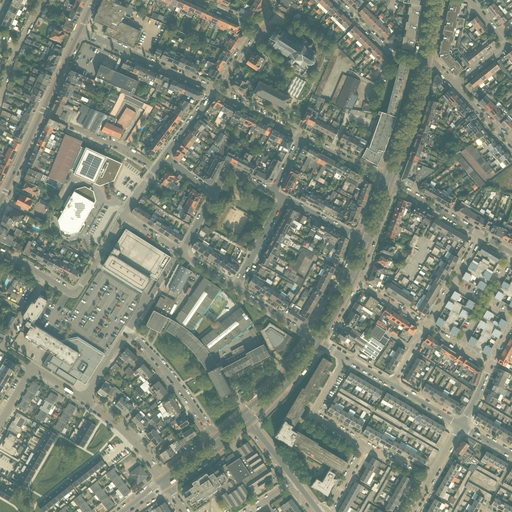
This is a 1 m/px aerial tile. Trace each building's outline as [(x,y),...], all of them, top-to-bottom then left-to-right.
[(71,12),(80,16),(83,8),(70,2),(69,2),(66,0),(64,6),(67,7),(72,9),(71,12)] [(69,0),(69,2),(70,2),(83,8),(86,4),(77,0),(69,0)] [(95,20),(104,24),(109,26),(106,33),(133,46),(139,33),(141,34),(143,30),(123,20),(120,19),(124,10),(125,11),(126,8),(107,0),(103,0),(98,13),(95,20)] [(107,0),(126,8),(127,9),(128,8),(129,5),(117,0),(107,0)] [(179,0),(171,0),(168,8),(173,11),(175,7),(176,7),(179,0)] [(179,8),(178,13),(177,12),(176,16),(179,17),(180,14),(185,2),(181,0),(179,0),(176,7),(177,7),(179,8)] [(254,4),(252,7),(260,12),(264,6),(255,0),(253,3),(254,4)] [(280,3),(289,9),(291,7),(296,10),(298,6),(296,5),(287,0),(281,0),(280,2),(280,3)] [(327,0),(328,0),(327,0),(322,0),(319,3),(317,6),(320,9),(320,8),(321,10),(329,2),(329,1),(329,2),(327,0)] [(353,7),(356,11),(361,5),(357,0),(352,6),(353,7)] [(460,3),(452,1),(450,0),(447,15),(456,17),(457,14),(460,14),(461,7),(459,7),(460,3)] [(19,10),(22,11),(24,6),(13,1),(10,6),(19,10)] [(183,15),(183,14),(186,15),(191,4),(185,2),(180,14),(183,15)] [(334,6),(331,3),(330,3),(329,2),(321,10),(320,8),(320,9),(318,10),(321,13),(325,9),(328,12),(334,6)] [(290,15),(292,13),(289,12),(288,11),(289,9),(280,3),(279,3),(279,4),(278,5),(278,6),(279,6),(278,8),(290,15)] [(498,7),(494,3),(486,9),(490,13),(498,7)] [(186,15),(189,17),(192,18),(193,15),(193,14),(196,7),(191,4),(186,15)] [(372,8),(368,4),(358,13),(362,16),(363,17),(369,12),(371,9),(372,8)] [(408,19),(418,21),(421,6),(419,5),(411,4),(410,8),(408,7),(406,15),(409,15),(408,19)] [(8,11),(17,15),(19,10),(10,6),(8,11)] [(336,9),(337,9),(334,6),(328,12),(332,16),(338,10),(336,9)] [(500,6),(498,7),(490,13),(494,17),(495,16),(501,11),(503,9),(500,6)] [(67,7),(65,12),(63,11),(61,14),(66,17),(77,22),(80,16),(71,12),(72,9),(67,7)] [(194,23),(195,20),(196,20),(197,16),(200,18),(203,10),(196,7),(193,14),(193,15),(195,15),(193,19),(192,22),(194,23)] [(249,13),(256,17),(257,16),(260,12),(252,7),(250,10),(249,9),(248,11),(249,12),(249,13)] [(204,24),(209,12),(203,10),(200,18),(203,19),(201,23),(204,24)] [(332,16),(337,21),(343,15),(340,12),(339,12),(338,11),(338,10),(332,16)] [(8,11),(6,14),(6,16),(14,20),(17,15),(8,11)] [(505,15),(501,11),(495,16),(498,21),(505,15)] [(204,24),(203,26),(205,27),(206,27),(206,26),(207,26),(209,27),(214,15),(209,12),(204,24)] [(365,19),(364,19),(367,22),(373,16),(369,12),(363,17),(363,18),(363,17),(365,19)] [(40,18),(47,21),(50,16),(43,13),(40,18)] [(225,20),(220,17),(214,15),(209,27),(211,28),(214,24),(219,27),(218,28),(221,29),(225,20)] [(337,21),(341,25),(347,19),(345,18),(346,18),(343,15),(337,21)] [(463,27),(465,19),(456,17),(447,15),(443,30),(453,32),(454,29),(456,29),(457,26),(463,27)] [(498,21),(502,25),(508,19),(505,15),(498,21)] [(14,20),(6,16),(3,21),(12,25),(14,20)] [(367,22),(370,25),(371,25),(372,26),(377,21),(373,16),(367,22)] [(75,27),(77,22),(66,17),(64,22),(75,27)] [(480,21),(476,17),(470,22),(473,27),(480,21)] [(341,25),(346,30),(352,23),(349,20),(348,21),(347,19),(341,25)] [(416,35),(418,21),(408,19),(407,23),(405,22),(404,29),(406,30),(405,34),(416,35)] [(221,29),(224,31),(224,29),(227,31),(231,22),(225,20),(221,29)] [(1,26),(12,31),(14,26),(12,25),(3,21),(1,26)] [(72,29),(73,30),(75,27),(64,22),(63,21),(63,22),(61,27),(71,31),(72,29)] [(377,21),(372,26),(374,27),(373,28),(376,31),(382,25),(377,21)] [(473,27),(477,31),(483,25),(480,21),(473,27)] [(227,32),(231,35),(235,24),(231,22),(227,31),(227,32)] [(238,29),(240,26),(235,24),(231,35),(232,36),(234,33),(235,34),(237,31),(239,32),(240,30),(238,29)] [(376,31),(379,34),(380,33),(381,35),(386,29),(382,25),(376,31)] [(480,35),(487,30),(483,25),(477,31),(480,35)] [(314,62),(315,60),(315,59),(314,59),(314,58),(315,57),(315,58),(316,58),(316,57),(316,56),(317,56),(317,55),(316,53),(317,53),(316,53),(315,52),(314,51),(314,52),(311,49),(312,44),(313,44),(313,43),(312,44),(307,42),(307,41),(306,42),(302,38),(303,36),(302,36),(302,38),(298,40),(294,37),(294,38),(294,37),(293,37),(293,38),(288,35),(289,34),(288,33),(288,34),(288,33),(284,31),(284,30),(283,30),(283,31),(280,30),(280,27),(278,26),(276,27),(275,29),(275,31),(274,32),(273,31),(272,33),(272,34),(271,36),(270,36),(268,38),(270,39),(269,41),(267,41),(265,43),(266,45),(268,46),(270,46),(272,47),(271,48),(272,49),(272,48),(272,49),(276,51),(277,52),(279,53),(279,52),(282,54),(281,55),(282,55),(283,55),(282,55),(286,58),(286,57),(287,58),(285,62),(284,63),(285,63),(286,63),(291,65),(291,66),(292,65),(295,69),(295,70),(296,70),(296,69),(301,72),(300,74),(305,77),(311,68),(309,67),(310,67),(310,66),(309,66),(309,65),(310,65),(311,66),(311,65),(313,64),(313,65),(314,64),(313,64),(314,62),(315,63),(315,62),(314,62)] [(357,29),(354,26),(348,32),(353,37),(359,31),(359,30),(358,31),(357,29)] [(63,40),(62,39),(64,35),(61,33),(61,31),(55,28),(52,34),(50,33),(49,34),(48,37),(50,38),(61,43),(61,42),(62,42),(63,40)] [(397,32),(388,41),(395,47),(397,45),(393,41),(399,34),(399,33),(402,30),(399,28),(396,31),(397,32)] [(382,36),(385,39),(391,34),(386,29),(381,35),(383,36),(382,36)] [(452,36),(453,32),(443,30),(440,45),(450,47),(451,43),(453,44),(455,37),(452,36)] [(238,44),(243,37),(240,35),(241,34),(239,32),(237,31),(235,34),(234,33),(232,36),(230,39),(231,39),(238,44)] [(363,35),(360,32),(359,31),(353,37),(357,41),(363,35)] [(461,41),(463,43),(465,41),(468,39),(469,38),(465,32),(463,34),(466,37),(461,41)] [(403,49),(413,50),(416,35),(405,34),(405,37),(402,37),(401,44),(403,45),(403,49)] [(366,38),(363,35),(357,41),(362,45),(368,39),(367,39),(366,38)] [(496,44),(490,37),(486,41),(491,47),(496,44)] [(160,49),(162,45),(164,41),(161,39),(158,47),(154,56),(160,59),(164,51),(162,50),(160,49)] [(235,49),(238,44),(231,39),(229,42),(227,41),(226,43),(235,49)] [(372,44),(369,41),(368,40),(368,39),(362,45),(366,50),(372,44)] [(62,54),(64,50),(63,49),(63,47),(49,41),(48,44),(50,45),(48,48),(62,54)] [(221,43),(224,45),(226,46),(224,49),(222,48),(221,49),(224,50),(223,50),(232,54),(235,49),(226,43),(225,42),(222,41),(221,43)] [(486,41),(482,44),(487,51),(491,47),(486,41)] [(24,44),(21,49),(31,54),(32,51),(31,50),(32,48),(24,44)] [(369,56),(371,54),(377,48),(376,48),(375,47),(372,44),(366,50),(364,52),(367,55),(367,54),(369,56)] [(482,44),(477,47),(483,54),(487,51),(482,44)] [(449,51),(450,47),(440,45),(438,54),(439,58),(447,68),(455,62),(450,56),(452,54),(451,53),(451,51),(449,51)] [(337,57),(340,57),(344,53),(336,46),(332,54),(337,57)] [(59,60),(62,54),(48,48),(46,47),(43,52),(47,54),(59,60)] [(477,47),(473,51),(479,58),(483,54),(477,47)] [(221,54),(229,58),(232,54),(223,50),(224,50),(221,49),(219,49),(217,48),(215,52),(221,54)] [(381,52),(378,49),(378,50),(376,48),(377,48),(371,54),(375,58),(381,52)] [(167,52),(164,51),(160,59),(166,61),(170,53),(167,52)] [(170,53),(166,61),(172,64),(177,53),(171,51),(170,53)] [(226,62),(229,58),(221,54),(215,52),(214,51),(212,56),(215,58),(215,57),(226,62)] [(250,59),(247,64),(260,73),(263,68),(262,67),(263,65),(265,67),(270,60),(268,58),(260,51),(257,56),(256,58),(253,55),(250,59)] [(473,51),(469,54),(474,61),(479,58),(473,51)] [(384,55),(381,52),(375,58),(380,63),(386,57),(385,57),(384,55)] [(177,66),(183,55),(181,54),(180,54),(177,53),(172,64),(177,66)] [(47,54),(45,60),(57,65),(59,60),(47,54)] [(465,58),(470,65),(474,61),(469,54),(465,58)] [(189,57),(186,56),(183,55),(177,66),(183,69),(189,57)] [(189,57),(183,69),(188,71),(194,59),(189,57)] [(215,58),(213,61),(211,63),(223,68),(226,62),(215,57),(215,58)] [(390,61),(387,58),(385,57),(386,57),(380,63),(378,65),(379,66),(382,69),(390,61)] [(125,59),(125,60),(120,71),(125,74),(130,62),(125,59)] [(188,71),(194,73),(199,61),(194,59),(188,71)] [(42,67),(53,72),(57,65),(45,60),(42,67)] [(454,77),(463,70),(461,67),(462,66),(457,60),(455,62),(447,68),(454,77)] [(125,74),(127,75),(130,76),(131,76),(132,73),(136,64),(130,62),(125,74)] [(403,63),(400,62),(395,79),(406,82),(410,65),(405,64),(406,64),(403,63)] [(500,69),(495,63),(495,62),(490,66),(496,72),(500,69)] [(219,73),(223,68),(211,63),(210,64),(208,68),(212,69),(219,73)] [(136,77),(141,66),(136,64),(132,73),(135,74),(134,76),(136,77)] [(116,72),(101,65),(96,76),(131,91),(130,92),(126,90),(124,94),(132,97),(138,82),(116,72)] [(141,81),(146,69),(141,66),(136,77),(136,78),(141,81)] [(491,76),(496,72),(490,66),(486,69),(491,76)] [(201,71),(216,78),(219,73),(212,69),(208,68),(208,67),(206,70),(203,69),(202,68),(201,71)] [(39,77),(49,82),(52,76),(43,72),(41,71),(38,70),(34,68),(33,72),(40,75),(39,77)] [(152,71),(146,69),(141,81),(147,83),(152,71)] [(487,79),(491,76),(486,69),(482,72),(487,79)] [(88,78),(70,70),(68,76),(82,83),(83,80),(86,81),(88,78)] [(152,86),(157,73),(152,71),(147,83),(149,84),(152,86)] [(487,79),(482,72),(478,76),(485,85),(489,82),(487,79)] [(155,87),(157,88),(158,89),(164,76),(157,73),(152,86),(152,85),(155,87)] [(29,79),(47,87),(49,82),(39,77),(35,75),(34,78),(30,76),(29,79)] [(240,77),(237,75),(231,86),(238,89),(242,81),(239,79),(240,77)] [(295,75),(287,92),(298,98),(307,81),(295,75)] [(446,85),(443,88),(440,84),(443,82),(437,75),(434,75),(434,78),(433,79),(432,84),(436,88),(437,87),(440,90),(442,89),(445,93),(450,89),(446,85)] [(82,83),(68,76),(65,82),(79,89),(81,86),(82,83)] [(166,93),(167,92),(172,80),(164,76),(158,89),(163,91),(165,92),(166,93)] [(361,82),(360,81),(348,76),(348,77),(346,80),(345,83),(344,86),(342,89),(355,95),(355,94),(361,82)] [(479,86),(481,88),(485,85),(478,76),(473,79),(479,86)] [(44,93),(47,87),(29,79),(27,85),(44,93)] [(110,84),(104,81),(103,82),(95,79),(94,81),(109,87),(110,84)] [(406,82),(395,79),(391,96),(401,99),(406,82)] [(469,83),(475,89),(479,86),(473,79),(469,83)] [(178,83),(172,80),(167,92),(171,94),(173,91),(178,83)] [(238,89),(244,93),(250,82),(247,80),(246,83),(242,81),(238,89)] [(78,92),(79,89),(65,82),(62,88),(76,94),(77,91),(78,92)] [(259,82),(254,93),(258,95),(259,95),(258,97),(262,99),(263,97),(268,100),(273,89),(271,88),(272,86),(269,85),(268,87),(259,82)] [(176,96),(183,85),(178,83),(173,91),(175,93),(174,96),(176,96)] [(465,86),(470,93),(475,89),(469,83),(465,86)] [(32,94),(42,98),(44,93),(27,85),(26,84),(25,87),(28,89),(27,92),(32,94)] [(184,94),(188,87),(183,85),(176,96),(176,97),(178,98),(178,97),(178,98),(181,93),(184,94)] [(196,91),(188,87),(184,94),(188,96),(185,100),(185,101),(188,102),(191,97),(192,98),(196,91)] [(88,100),(82,97),(76,94),(62,88),(59,94),(73,101),(74,97),(81,100),(87,103),(88,100)] [(285,109),(290,98),(278,92),(279,90),(276,88),(275,90),(273,89),(268,100),(285,109)] [(338,98),(337,101),(336,104),(344,108),(345,108),(346,109),(352,109),(358,95),(355,94),(355,95),(342,89),(341,92),(340,95),(338,98)] [(454,94),(450,89),(445,93),(446,93),(442,96),(443,97),(441,99),(444,102),(445,102),(447,100),(454,94)] [(188,102),(192,104),(196,106),(204,95),(203,94),(196,91),(192,98),(191,97),(188,102)] [(482,95),(476,100),(483,107),(493,98),(493,97),(492,95),(490,95),(490,96),(487,94),(485,92),(485,91),(484,92),(482,95)] [(13,98),(14,95),(7,92),(2,106),(8,109),(9,104),(6,103),(9,97),(13,98)] [(24,97),(39,103),(42,98),(32,94),(31,96),(25,93),(23,96),(24,97)] [(57,99),(66,103),(67,100),(68,100),(69,102),(75,105),(76,102),(73,101),(59,94),(57,99)] [(449,106),(458,98),(454,94),(447,100),(445,102),(449,106)] [(117,98),(111,96),(109,102),(114,104),(117,98)] [(390,114),(397,116),(401,99),(391,96),(386,113),(390,114)] [(36,109),(39,103),(24,97),(23,100),(28,102),(27,105),(36,109)] [(192,104),(188,102),(185,101),(185,100),(178,98),(178,97),(178,98),(177,100),(181,103),(180,103),(188,109),(192,104)] [(453,106),(454,106),(455,108),(462,102),(459,100),(458,98),(449,106),(451,108),(453,106)] [(488,112),(494,106),(492,103),(495,100),(493,98),(483,107),(488,112)] [(65,105),(66,103),(57,99),(55,103),(68,109),(72,111),(72,110),(74,108),(68,105),(66,106),(65,105)] [(207,111),(211,114),(212,114),(213,112),(215,114),(216,112),(219,113),(220,111),(224,104),(217,100),(216,100),(215,100),(207,111)] [(439,103),(428,100),(426,107),(435,109),(436,105),(438,106),(439,103)] [(106,107),(111,110),(114,104),(108,101),(106,107)] [(175,102),(173,105),(177,108),(185,113),(188,109),(180,103),(179,105),(175,102)] [(455,108),(458,110),(455,113),(457,115),(466,106),(462,102),(455,108)] [(498,102),(495,106),(494,106),(488,112),(493,117),(503,107),(498,102)] [(55,103),(53,107),(62,111),(63,109),(67,111),(68,109),(55,103)] [(506,103),(503,107),(493,117),(500,124),(506,118),(508,115),(509,114),(508,113),(508,112),(504,108),(508,105),(506,103)] [(36,109),(27,105),(26,104),(23,111),(33,116),(36,109)] [(91,108),(82,104),(80,107),(79,109),(78,111),(82,113),(77,122),(82,125),(91,108)] [(175,111),(173,113),(181,119),(182,118),(183,118),(184,117),(183,116),(185,113),(177,108),(173,105),(172,104),(170,107),(175,111)] [(223,119),(230,107),(224,104),(220,111),(223,113),(221,118),(223,119)] [(458,116),(459,115),(460,116),(462,114),(464,117),(470,111),(466,106),(457,115),(458,116)] [(16,115),(14,114),(15,112),(3,107),(2,110),(16,116),(16,115)] [(51,112),(52,112),(60,116),(62,111),(53,107),(51,112)] [(126,107),(117,125),(125,129),(126,127),(128,128),(136,112),(126,107)] [(223,126),(226,121),(229,116),(231,118),(235,110),(230,107),(223,119),(224,119),(223,121),(221,125),(223,126)] [(308,107),(302,121),(307,124),(313,111),(314,110),(308,107)] [(435,109),(426,107),(424,113),(434,116),(437,117),(438,114),(440,114),(441,111),(435,109)] [(91,108),(82,125),(84,128),(90,131),(100,112),(91,108)] [(26,121),(30,123),(33,116),(23,111),(19,109),(17,113),(18,114),(23,117),(27,118),(26,121)] [(60,118),(70,122),(75,112),(72,110),(72,111),(68,109),(67,111),(66,114),(63,112),(60,118)] [(14,115),(7,112),(3,110),(1,114),(7,117),(11,118),(13,119),(14,116),(14,115)] [(242,113),(235,110),(231,118),(232,118),(230,121),(236,125),(238,121),(237,121),(242,113)] [(312,126),(313,127),(316,118),(313,116),(316,112),(313,111),(307,124),(309,125),(310,126),(311,127),(312,127),(312,126)] [(109,116),(100,112),(90,131),(99,135),(109,116)] [(213,126),(214,125),(210,121),(211,120),(209,118),(210,117),(207,115),(208,113),(206,112),(202,118),(213,126)] [(177,123),(181,119),(173,113),(170,117),(177,123)] [(241,127),(247,116),(242,113),(237,121),(238,121),(240,122),(238,125),(241,127)] [(318,116),(317,119),(316,118),(313,127),(314,127),(314,128),(316,129),(316,128),(319,130),(325,116),(327,113),(325,113),(322,118),(318,116)] [(368,149),(367,148),(362,157),(366,159),(365,161),(372,165),(373,163),(377,165),(382,156),(396,117),(383,113),(371,147),(369,147),(368,149)] [(422,119),(435,123),(436,120),(433,119),(434,116),(424,113),(422,119)] [(475,115),(472,113),(465,119),(467,122),(464,124),(465,126),(474,119),(476,118),(474,116),(475,115)] [(163,119),(165,121),(168,124),(174,128),(177,123),(170,117),(166,115),(163,119)] [(506,118),(500,124),(504,128),(510,122),(511,119),(508,115),(506,118)] [(17,117),(14,116),(13,119),(28,126),(30,123),(26,121),(27,118),(23,117),(22,119),(17,117)] [(99,135),(106,138),(109,134),(120,139),(123,130),(113,125),(116,119),(109,116),(99,135)] [(241,127),(242,127),(248,130),(249,127),(250,128),(254,120),(247,116),(241,127)] [(328,124),(325,123),(326,120),(327,117),(325,116),(319,130),(321,131),(321,132),(323,133),(323,132),(324,133),(328,124)] [(18,127),(26,131),(28,126),(13,119),(11,118),(9,121),(19,125),(18,127)] [(53,129),(57,130),(59,126),(65,128),(66,125),(49,118),(45,126),(53,129)] [(211,129),(213,126),(202,118),(198,123),(204,127),(206,125),(211,129)] [(434,126),(435,123),(422,119),(421,125),(430,128),(431,125),(434,126)] [(476,120),(475,121),(474,119),(465,126),(462,128),(464,131),(465,129),(467,132),(471,129),(478,124),(476,120)] [(250,128),(251,128),(247,134),(251,136),(258,122),(254,120),(250,128)] [(168,124),(165,121),(162,126),(161,126),(170,133),(174,128),(168,124)] [(251,136),(249,140),(253,142),(256,135),(255,135),(257,132),(263,135),(267,126),(258,122),(251,136)] [(334,138),(335,138),(339,130),(336,129),(337,126),(338,123),(336,122),(335,125),(329,135),(331,136),(331,137),(333,138),(334,138)] [(209,135),(207,133),(205,132),(202,130),(204,127),(198,123),(194,128),(208,137),(209,135)] [(335,125),(332,124),(331,126),(328,124),(324,133),(325,133),(325,134),(326,135),(327,134),(329,135),(335,125)] [(482,129),(478,124),(471,129),(472,132),(469,135),(470,137),(482,129)] [(18,129),(12,126),(10,125),(9,128),(11,129),(24,135),(26,131),(18,127),(18,129)] [(161,126),(162,126),(161,125),(158,130),(161,133),(161,134),(163,135),(163,136),(166,139),(170,133),(161,126)] [(430,128),(421,125),(418,131),(429,134),(431,135),(432,132),(429,131),(430,128)] [(59,138),(60,134),(55,131),(55,132),(52,131),(53,129),(45,126),(43,130),(59,138)] [(273,129),(267,126),(263,135),(261,139),(263,140),(264,141),(266,136),(269,137),(273,129)] [(236,127),(231,136),(236,138),(241,129),(236,127)] [(197,138),(200,140),(203,137),(206,139),(208,137),(194,128),(190,133),(197,138)] [(12,133),(12,135),(22,140),(24,135),(11,129),(10,132),(12,133)] [(264,147),(265,148),(267,149),(271,140),(274,142),(279,133),(273,129),(269,137),(264,147)] [(352,130),(350,129),(348,132),(345,130),(344,133),(340,141),(340,142),(342,143),(343,143),(345,144),(352,130)] [(476,137),(478,140),(478,139),(486,134),(486,133),(486,134),(482,129),(470,137),(472,140),(476,137)] [(43,130),(41,135),(61,144),(63,139),(59,138),(43,130)] [(352,134),(354,131),(352,130),(345,144),(347,145),(350,147),(355,138),(351,136),(352,134)] [(431,142),(433,143),(434,141),(432,140),(432,139),(428,137),(429,134),(418,131),(416,137),(431,142)] [(7,133),(6,136),(7,137),(7,138),(10,140),(12,141),(20,144),(22,140),(12,135),(10,134),(7,133)] [(201,147),(199,145),(194,141),(197,138),(190,133),(186,139),(200,149),(201,147)] [(227,137),(222,133),(215,142),(214,143),(213,145),(209,149),(208,151),(210,153),(213,154),(216,156),(222,159),(224,155),(223,154),(225,151),(230,143),(226,142),(224,141),(227,137)] [(272,146),(275,147),(278,143),(281,144),(285,136),(279,133),(274,142),(272,146)] [(486,134),(486,133),(486,134),(478,139),(482,144),(483,143),(483,142),(490,138),(490,137),(488,135),(487,135),(486,134)] [(83,142),(77,139),(65,134),(63,139),(61,144),(60,147),(59,149),(57,153),(55,160),(54,162),(51,169),(50,172),(48,177),(63,184),(70,170),(80,147),(83,142)] [(161,134),(160,134),(157,139),(162,143),(166,139),(163,136),(163,135),(161,134)] [(53,144),(60,147),(61,144),(41,135),(39,140),(47,144),(48,142),(53,144)] [(281,152),(286,154),(293,141),(292,140),(285,136),(281,144),(281,145),(280,146),(283,148),(281,152)] [(430,145),(431,144),(433,144),(433,143),(431,142),(416,137),(414,143),(425,146),(426,144),(430,145)] [(483,142),(483,143),(482,144),(481,145),(484,149),(486,147),(494,141),(493,141),(492,140),(493,139),(491,137),(490,137),(490,138),(483,142)] [(360,141),(355,138),(350,147),(351,147),(353,148),(356,149),(360,141)] [(157,139),(156,141),(154,139),(152,142),(151,142),(151,143),(159,148),(162,143),(157,139)] [(192,150),(194,148),(198,151),(200,149),(186,139),(183,143),(192,150)] [(10,140),(8,144),(7,147),(17,151),(20,144),(12,141),(10,140)] [(47,145),(47,144),(39,140),(37,144),(50,150),(52,147),(47,145)] [(360,152),(361,152),(365,144),(360,141),(356,149),(358,150),(358,151),(359,152),(360,152)] [(486,147),(490,151),(498,145),(496,143),(495,143),(494,141),(486,147)] [(148,147),(155,153),(159,148),(151,143),(148,147)] [(190,155),(193,158),(195,155),(191,153),(192,150),(183,143),(179,148),(190,155)] [(430,153),(428,152),(428,151),(424,149),(425,146),(414,143),(412,148),(429,154),(430,153)] [(35,149),(43,153),(44,151),(49,153),(53,155),(54,152),(50,150),(37,144),(35,149)] [(490,151),(493,155),(502,149),(501,149),(500,147),(501,146),(499,144),(498,145),(490,151)] [(302,159),(304,159),(306,156),(305,156),(309,149),(305,146),(303,147),(300,153),(304,155),(302,159)] [(6,149),(8,150),(5,157),(13,161),(17,151),(7,147),(6,149)] [(74,174),(100,186),(110,182),(114,172),(117,174),(122,164),(86,147),(85,149),(80,147),(70,170),(75,172),(74,174)] [(148,147),(144,153),(151,158),(155,153),(148,147)] [(176,152),(182,157),(184,155),(188,158),(190,155),(179,148),(176,152)] [(428,156),(429,154),(412,148),(410,155),(419,158),(420,158),(421,156),(426,157),(426,155),(428,156)] [(43,154),(43,153),(35,149),(33,154),(46,160),(46,159),(47,156),(43,154)] [(303,174),(307,167),(309,163),(315,151),(309,149),(305,156),(306,156),(307,157),(301,170),(300,170),(299,171),(303,174)] [(496,160),(497,159),(506,153),(505,153),(504,150),(503,150),(502,149),(493,155),(496,160)] [(242,159),(239,157),(235,166),(238,167),(239,167),(241,168),(250,151),(247,150),(246,153),(242,159)] [(479,154),(475,150),(470,154),(474,159),(479,154)] [(249,163),(252,156),(254,153),(250,151),(241,168),(244,170),(245,171),(247,172),(251,164),(249,163)] [(186,160),(182,157),(176,152),(173,156),(173,158),(187,168),(188,166),(184,162),(186,160)] [(500,164),(502,162),(509,157),(510,156),(509,156),(508,155),(509,154),(507,152),(506,152),(505,153),(506,153),(497,159),(500,164)] [(226,156),(224,160),(225,160),(230,163),(234,156),(228,153),(226,156)] [(235,166),(239,157),(237,156),(238,154),(235,153),(234,156),(230,163),(235,166)] [(33,154),(31,158),(39,162),(40,160),(44,163),(45,162),(46,163),(47,160),(46,159),(46,160),(33,154)] [(222,166),(225,160),(224,160),(222,159),(216,156),(213,154),(212,156),(211,159),(211,160),(222,166)] [(321,168),(319,171),(315,180),(317,181),(319,177),(323,170),(329,159),(320,154),(316,163),(313,169),(310,175),(313,177),(319,167),(321,168)] [(419,158),(410,155),(408,160),(419,165),(422,166),(423,164),(428,166),(428,165),(423,163),(418,161),(419,158)] [(272,161),(268,159),(262,156),(261,159),(262,159),(263,160),(267,162),(279,168),(281,163),(276,160),(274,159),(272,161)] [(9,168),(13,161),(5,157),(5,158),(3,161),(0,159),(0,164),(1,165),(9,168)] [(485,161),(481,157),(476,161),(479,166),(485,161)] [(502,162),(505,166),(511,161),(511,158),(510,158),(509,157),(502,162)] [(45,166),(43,165),(38,163),(39,162),(31,158),(29,163),(42,169),(42,168),(44,169),(45,166)] [(261,159),(258,158),(257,160),(256,160),(254,165),(251,164),(247,172),(250,174),(251,174),(252,174),(255,170),(257,165),(257,166),(261,159)] [(325,172),(326,171),(329,173),(330,170),(334,162),(329,159),(323,170),(325,172)] [(220,171),(222,166),(211,160),(209,163),(212,164),(211,166),(220,171)] [(401,180),(411,186),(414,180),(418,183),(435,170),(427,168),(428,166),(423,164),(422,166),(421,169),(418,167),(419,165),(408,160),(401,180)] [(267,162),(266,164),(270,166),(269,167),(268,170),(276,174),(279,168),(267,162)] [(333,171),(330,177),(333,179),(340,165),(334,162),(330,170),(333,171)] [(26,167),(29,168),(35,171),(36,169),(40,172),(42,169),(29,163),(26,167)] [(491,168),(487,163),(481,168),(485,173),(491,168)] [(1,165),(0,164),(0,167),(0,172),(6,175),(9,168),(1,165)] [(267,172),(260,169),(261,168),(257,166),(257,165),(255,170),(260,173),(266,176),(273,179),(276,174),(268,170),(267,172)] [(345,167),(340,165),(333,179),(335,180),(336,178),(339,180),(341,175),(345,167)] [(217,176),(220,171),(211,166),(210,168),(207,167),(206,169),(217,176)] [(344,177),(340,185),(342,186),(343,186),(351,170),(345,167),(341,175),(344,177)] [(214,181),(217,176),(206,169),(204,173),(207,174),(206,176),(214,181)] [(300,180),(301,176),(303,174),(300,172),(300,173),(292,169),(289,174),(300,180)] [(266,176),(260,173),(255,170),(252,174),(252,175),(258,178),(263,181),(269,184),(271,183),(273,179),(266,176)] [(360,181),(362,176),(351,170),(343,186),(342,186),(339,193),(351,199),(360,181)] [(44,176),(35,171),(34,174),(28,171),(27,174),(38,180),(45,183),(48,177),(44,176)] [(164,174),(163,175),(163,176),(162,177),(170,182),(174,185),(174,184),(176,182),(177,183),(180,180),(168,171),(167,171),(165,174),(164,174)] [(38,180),(27,174),(25,179),(25,180),(27,181),(36,185),(38,180)] [(286,180),(295,184),(296,181),(298,182),(300,180),(289,174),(286,180)] [(204,177),(201,175),(200,178),(210,185),(212,185),(214,181),(206,176),(204,175),(204,177)] [(371,189),(373,183),(366,181),(367,179),(362,176),(360,181),(364,184),(363,186),(371,189)] [(167,184),(173,188),(178,192),(181,188),(177,186),(174,184),(174,185),(170,182),(162,177),(161,179),(160,179),(159,180),(159,181),(159,182),(165,186),(167,184)] [(293,187),(295,184),(286,180),(283,185),(294,190),(295,188),(293,187)] [(36,185),(27,181),(25,185),(24,185),(23,186),(22,187),(23,188),(23,189),(27,191),(26,192),(29,193),(29,192),(36,195),(39,187),(36,185)] [(61,190),(63,184),(57,182),(55,187),(61,190)] [(422,183),(418,190),(424,194),(429,184),(426,183),(425,184),(422,183)] [(431,187),(432,186),(429,184),(424,194),(429,197),(434,189),(431,187)] [(294,194),(292,193),(294,190),(283,185),(281,189),(283,190),(283,191),(282,190),(293,196),(294,194)] [(363,186),(362,190),(358,188),(356,190),(359,192),(368,195),(371,189),(363,186)] [(64,231),(65,234),(67,233),(69,234),(76,232),(79,232),(82,226),(85,225),(84,222),(91,209),(94,208),(93,205),(96,201),(93,191),(92,190),(91,188),(89,188),(85,187),(76,189),(71,197),(70,196),(64,206),(66,207),(64,210),(61,211),(62,214),(58,220),(61,229),(64,231)] [(201,196),(190,188),(188,191),(190,193),(190,194),(191,195),(189,199),(198,203),(199,202),(200,201),(200,200),(201,197),(201,196)] [(440,191),(437,189),(436,190),(434,189),(429,197),(435,200),(440,191)] [(366,201),(368,195),(359,192),(356,190),(353,197),(359,199),(359,198),(366,201)] [(440,191),(435,200),(440,203),(446,192),(443,190),(442,192),(440,191)] [(330,196),(323,209),(329,212),(334,203),(334,202),(332,200),(336,193),(333,191),(330,196)] [(446,192),(440,203),(445,206),(450,197),(450,196),(448,195),(449,193),(446,192)] [(164,201),(150,193),(147,197),(160,207),(164,201)] [(302,195),(299,200),(305,203),(307,200),(306,200),(308,196),(303,193),(302,193),(302,195)] [(33,200),(21,194),(18,199),(17,198),(14,203),(16,204),(17,204),(28,210),(33,200)] [(312,203),(315,197),(310,194),(308,196),(306,200),(307,200),(312,203)] [(317,194),(316,197),(315,197),(312,203),(318,206),(321,199),(322,197),(317,194)] [(454,195),(452,194),(450,196),(450,197),(445,206),(450,209),(454,202),(452,200),(454,195)] [(326,198),(324,201),(321,200),(321,199),(318,206),(323,209),(330,196),(328,195),(327,198),(326,198)] [(186,205),(195,209),(195,208),(196,208),(197,207),(197,206),(196,206),(198,203),(189,199),(184,196),(183,199),(188,201),(187,204),(186,205)] [(357,203),(356,205),(362,207),(364,207),(366,201),(359,198),(359,199),(357,203)] [(411,203),(400,199),(399,201),(398,200),(397,203),(398,203),(397,205),(405,208),(407,205),(410,207),(411,207),(412,204),(411,203)] [(461,201),(459,205),(455,212),(460,214),(466,204),(469,201),(466,200),(464,201),(464,203),(461,201)] [(470,207),(468,205),(470,202),(471,200),(470,200),(469,201),(466,204),(460,214),(464,217),(470,207)] [(193,214),(194,213),(194,212),(193,211),(195,209),(186,205),(187,204),(181,201),(179,205),(185,208),(183,210),(191,215),(192,214),(193,214)] [(337,205),(334,203),(329,212),(334,215),(341,202),(339,201),(337,205)] [(334,215),(340,218),(344,212),(341,210),(343,206),(342,206),(343,203),(341,202),(334,215)] [(360,213),(362,207),(356,205),(355,204),(352,210),(360,213)] [(397,205),(396,208),(395,208),(394,210),(395,211),(403,214),(405,208),(397,205)] [(141,209),(136,206),(131,213),(136,216),(141,209)] [(421,209),(416,206),(412,213),(417,217),(421,209)] [(475,209),(473,208),(470,207),(464,217),(469,220),(475,209)] [(300,214),(295,211),(289,208),(285,215),(294,219),(297,221),(300,214)] [(146,213),(141,209),(136,216),(142,220),(146,213)] [(427,213),(421,209),(417,217),(423,220),(427,213)] [(479,212),(477,211),(475,209),(469,220),(473,222),(479,212)] [(488,216),(489,214),(490,213),(491,212),(487,209),(484,214),(478,225),(482,228),(488,217),(488,216)] [(25,216),(13,210),(12,211),(10,213),(9,213),(8,213),(8,214),(8,215),(8,216),(9,216),(8,217),(14,220),(17,222),(19,219),(20,220),(21,218),(23,220),(25,216)] [(357,219),(360,213),(352,210),(350,216),(357,219)] [(401,220),(403,214),(395,211),(393,217),(401,220)] [(183,212),(180,218),(188,222),(191,216),(183,212)] [(484,214),(482,213),(479,212),(473,222),(478,225),(484,214)] [(498,226),(501,220),(503,213),(500,212),(497,219),(495,223),(496,224),(496,225),(493,224),(490,232),(495,235),(498,227),(498,226)] [(151,216),(146,213),(142,220),(147,223),(151,216)] [(420,224),(426,228),(433,216),(427,213),(423,220),(420,224)] [(488,229),(491,223),(493,218),(494,215),(490,213),(489,214),(488,216),(488,217),(482,228),(484,229),(485,228),(487,229),(487,228),(488,229)] [(47,219),(41,216),(38,214),(35,220),(44,225),(47,219)] [(300,214),(297,221),(303,224),(306,217),(300,214)] [(345,217),(349,219),(348,222),(352,224),(354,225),(355,224),(355,225),(357,219),(350,216),(347,214),(346,215),(344,214),(343,216),(345,217)] [(22,232),(25,226),(22,224),(21,226),(13,223),(14,220),(8,217),(5,215),(2,222),(22,232)] [(283,219),(282,221),(290,226),(295,229),(299,230),(302,225),(293,220),(294,219),(285,215),(285,216),(284,216),(283,218),(283,219)] [(152,227),(157,220),(151,216),(147,223),(152,227)] [(399,226),(401,220),(393,217),(390,223),(399,226)] [(506,218),(505,221),(503,221),(501,227),(498,227),(495,235),(501,239),(506,227),(509,219),(506,218)] [(440,222),(435,219),(431,226),(436,229),(440,222)] [(162,223),(157,220),(152,227),(158,230),(162,223)] [(181,228),(187,231),(189,228),(184,226),(186,223),(181,220),(180,223),(183,224),(181,228)] [(280,225),(279,227),(292,234),(294,231),(295,229),(290,226),(282,221),(282,222),(281,222),(280,224),(280,225)] [(22,232),(2,222),(0,225),(0,226),(9,231),(10,229),(15,232),(14,233),(14,234),(20,237),(20,236),(22,232)] [(317,231),(321,225),(315,222),(311,229),(317,232),(317,231)] [(440,222),(436,229),(440,232),(445,224),(440,222)] [(168,227),(162,223),(158,230),(163,234),(168,227)] [(390,224),(388,226),(389,227),(388,229),(400,234),(401,230),(404,231),(405,229),(402,228),(398,227),(399,226),(390,223),(390,224)] [(449,227),(445,224),(440,232),(439,235),(444,237),(450,227),(449,227)] [(323,235),(327,228),(321,225),(317,231),(318,231),(314,238),(320,241),(321,240),(323,235)] [(0,235),(20,245),(20,244),(21,244),(24,238),(20,236),(20,237),(14,234),(14,233),(9,231),(0,226),(0,235)] [(29,227),(26,234),(31,237),(34,230),(29,227)] [(173,230),(168,227),(163,234),(168,237),(173,230)] [(291,237),(292,234),(279,227),(278,229),(277,229),(276,231),(276,232),(276,233),(289,240),(289,239),(291,237)] [(448,240),(450,238),(454,230),(450,227),(444,237),(448,240)] [(511,232),(511,229),(508,228),(506,227),(501,239),(506,242),(511,232)] [(330,239),(333,232),(327,228),(323,235),(329,238),(330,239)] [(156,281),(158,278),(171,257),(126,229),(103,266),(143,291),(151,278),(156,281)] [(395,236),(396,233),(388,229),(387,231),(386,234),(386,236),(394,239),(397,240),(398,238),(395,236)] [(178,234),(173,230),(168,237),(174,241),(178,234)] [(459,233),(454,230),(450,238),(454,240),(459,233),(459,232),(459,233)] [(334,244),(336,240),(337,240),(340,235),(333,232),(330,239),(329,238),(328,242),(331,244),(330,246),(332,248),(335,244),(334,244)] [(272,239),(284,245),(288,247),(291,240),(289,239),(289,240),(276,233),(275,233),(274,235),(274,236),(272,239)] [(459,233),(454,240),(459,243),(463,235),(459,233)] [(179,244),(184,237),(178,234),(174,241),(179,244)] [(0,241),(18,250),(20,245),(0,235),(0,241)] [(347,244),(348,240),(340,235),(337,240),(340,242),(338,245),(345,248),(345,247),(346,247),(347,245),(347,244)] [(459,243),(457,246),(461,248),(462,246),(466,249),(469,243),(466,242),(468,238),(463,235),(459,243)] [(192,247),(197,251),(204,241),(198,237),(192,247)] [(29,256),(34,248),(35,244),(36,242),(30,239),(23,252),(29,256)] [(271,240),(270,241),(270,242),(271,243),(269,245),(281,252),(282,252),(284,249),(282,249),(284,245),(272,239),(272,240),(271,240)] [(204,241),(197,251),(203,254),(207,247),(208,245),(209,245),(209,244),(204,241)] [(35,259),(42,246),(39,244),(36,249),(34,248),(29,256),(35,259)] [(338,255),(342,257),(344,252),(345,251),(345,249),(345,248),(338,245),(335,244),(332,248),(337,250),(335,254),(338,255)] [(382,247),(380,251),(393,256),(396,248),(392,247),(392,246),(387,244),(386,245),(384,245),(383,247),(382,247)] [(274,256),(275,255),(278,257),(278,256),(280,255),(280,254),(281,253),(281,252),(269,245),(268,247),(267,248),(265,251),(274,256)] [(41,262),(45,254),(41,252),(44,247),(42,246),(35,259),(41,262)] [(456,256),(460,258),(466,249),(462,246),(461,248),(456,256)] [(483,246),(480,252),(488,257),(491,252),(483,246)] [(212,251),(207,247),(203,254),(208,258),(212,251)] [(214,248),(213,249),(212,251),(208,258),(213,261),(219,252),(220,251),(215,248),(214,248)] [(311,260),(314,255),(303,248),(300,254),(305,257),(311,260)] [(47,265),(53,252),(51,250),(48,255),(45,254),(41,262),(47,265)] [(223,253),(220,250),(220,251),(219,252),(213,261),(219,265),(223,258),(224,256),(225,256),(225,254),(223,253)] [(271,261),(274,263),(275,264),(278,258),(274,256),(265,251),(264,253),(264,254),(263,257),(271,261)] [(47,265),(51,267),(52,268),(56,259),(53,258),(56,253),(53,252),(47,265)] [(445,257),(448,259),(455,263),(458,258),(458,259),(458,258),(451,254),(448,252),(445,257)] [(491,252),(488,257),(497,262),(500,257),(491,252)] [(61,256),(59,254),(56,259),(52,268),(58,271),(62,263),(59,261),(61,256)] [(337,257),(334,255),(331,263),(337,266),(340,260),(339,260),(339,259),(337,258),(337,257)] [(378,262),(386,267),(388,268),(391,262),(381,256),(381,257),(380,257),(379,258),(379,259),(378,262)] [(260,263),(268,267),(271,269),(274,263),(271,262),(271,261),(263,257),(260,263)] [(451,267),(452,268),(453,268),(455,263),(448,259),(445,257),(442,261),(443,262),(445,263),(451,267)] [(228,261),(223,258),(219,265),(224,268),(228,261)] [(235,263),(230,259),(228,261),(224,268),(229,272),(235,263)] [(445,263),(443,262),(442,261),(441,260),(438,265),(448,271),(451,267),(445,263)] [(478,274),(485,262),(482,260),(481,261),(480,261),(477,266),(471,263),(468,268),(478,274)] [(63,274),(67,266),(66,266),(68,263),(67,262),(65,261),(63,261),(62,263),(58,271),(63,274)] [(229,272),(235,275),(239,268),(241,265),(235,262),(235,263),(229,272)] [(489,264),(485,262),(478,274),(488,280),(491,275),(486,271),(489,266),(488,266),(489,264)] [(191,271),(184,267),(178,264),(166,288),(179,295),(191,271)] [(328,265),(325,271),(332,274),(335,268),(328,265)] [(438,265),(435,270),(438,271),(445,276),(448,271),(438,265)] [(67,266),(63,274),(69,276),(72,269),(67,266)] [(69,276),(75,280),(79,271),(76,269),(77,267),(74,266),(73,269),(72,269),(69,276)] [(383,269),(374,266),(373,271),(372,271),(381,274),(383,269)] [(468,268),(466,272),(462,278),(468,281),(472,275),(476,277),(478,274),(468,268)] [(329,280),(332,274),(325,271),(321,269),(319,274),(322,276),(329,280)] [(381,274),(372,271),(371,276),(381,280),(382,280),(384,275),(381,274)] [(443,281),(445,276),(438,271),(435,276),(443,281)] [(296,284),(300,286),(304,279),(296,275),(290,272),(287,277),(292,280),(296,282),(296,284)] [(253,277),(248,284),(254,288),(260,278),(257,276),(257,277),(253,274),(252,276),(253,277)] [(443,281),(435,276),(432,274),(429,279),(434,282),(440,285),(443,281)] [(488,280),(478,274),(476,277),(481,280),(477,287),(482,290),(486,284),(488,280)] [(322,276),(319,282),(326,286),(329,280),(322,276)] [(370,282),(376,286),(377,286),(376,286),(378,281),(380,282),(381,280),(371,276),(369,281),(370,282)] [(199,358),(205,367),(206,369),(207,368),(208,370),(209,371),(207,372),(208,372),(208,373),(207,373),(211,381),(212,381),(221,397),(220,397),(221,398),(231,392),(228,386),(223,378),(250,364),(251,365),(269,355),(264,344),(248,352),(244,345),(231,352),(233,356),(226,360),(229,365),(223,368),(221,365),(218,367),(218,366),(218,367),(214,360),(211,356),(253,323),(247,316),(247,315),(247,314),(246,315),(240,307),(240,308),(199,340),(195,336),(190,332),(220,289),(221,289),(204,277),(204,278),(174,321),(168,318),(175,304),(166,300),(167,297),(162,295),(161,297),(146,325),(160,333),(163,326),(166,328),(165,329),(172,333),(175,335),(177,337),(180,339),(183,341),(185,343),(187,345),(189,347),(192,349),(194,351),(196,354),(198,356),(199,358)] [(254,288),(259,291),(265,282),(266,281),(264,280),(263,280),(260,278),(254,288)] [(386,291),(390,294),(397,284),(392,280),(391,283),(390,283),(390,284),(387,289),(386,291)] [(504,282),(500,287),(501,287),(511,293),(511,290),(511,280),(509,285),(504,282)] [(259,291),(264,295),(271,285),(265,282),(259,291)] [(323,291),(326,286),(319,282),(316,287),(323,291)] [(434,282),(431,286),(439,291),(442,286),(440,285),(434,282)] [(395,297),(401,287),(397,284),(390,294),(395,297)] [(274,291),(276,289),(271,285),(264,295),(270,298),(274,291)] [(319,297),(323,291),(316,287),(313,286),(312,288),(311,287),(309,291),(319,297)] [(431,286),(429,291),(436,296),(436,295),(439,291),(431,286)] [(401,287),(395,297),(399,300),(404,292),(402,291),(403,288),(401,287)] [(501,287),(498,292),(498,291),(495,297),(500,300),(504,294),(508,296),(511,293),(501,287)] [(316,302),(317,302),(319,297),(309,291),(306,289),(303,294),(316,302)] [(280,295),(274,291),(270,298),(275,302),(280,295)] [(282,291),(280,295),(275,302),(280,305),(285,298),(287,295),(282,291)] [(429,291),(426,296),(433,300),(436,296),(429,291)] [(448,302),(458,308),(460,304),(456,302),(460,295),(454,291),(451,297),(449,301),(448,301),(448,302)] [(409,295),(404,292),(399,300),(404,303),(409,295)] [(370,296),(369,298),(362,293),(357,301),(367,308),(378,315),(383,307),(378,303),(379,302),(370,296)] [(410,293),(409,295),(404,303),(408,306),(409,305),(412,300),(414,297),(415,296),(410,293)] [(280,305),(286,309),(290,302),(293,298),(287,294),(287,295),(285,298),(280,305)] [(299,300),(313,308),(315,305),(317,307),(319,304),(317,302),(316,302),(303,294),(299,300)] [(421,299),(423,300),(431,305),(433,300),(426,296),(424,294),(421,299)] [(43,309),(48,301),(39,296),(35,303),(32,302),(22,317),(27,321),(20,332),(26,336),(25,338),(50,353),(43,365),(74,384),(77,380),(85,385),(104,356),(77,339),(58,342),(32,326),(32,325),(32,326),(31,325),(32,323),(41,308),(43,309)] [(307,319),(310,314),(296,305),(294,304),(295,302),(293,300),(291,304),(293,305),(291,309),(288,313),(306,324),(308,320),(307,319)] [(296,305),(310,314),(313,308),(299,300),(296,305)] [(423,300),(420,305),(428,310),(431,305),(423,300)] [(469,314),(469,313),(468,313),(471,309),(475,303),(469,300),(465,307),(460,304),(458,308),(469,314)] [(356,302),(352,308),(355,310),(363,315),(369,319),(371,315),(361,309),(363,307),(356,302)] [(458,308),(448,302),(445,307),(451,310),(449,313),(448,315),(449,316),(448,317),(451,319),(458,308)] [(420,305),(417,310),(425,314),(428,310),(420,305)] [(389,319),(394,312),(386,307),(385,309),(380,317),(376,323),(383,328),(385,325),(381,322),(385,316),(389,319)] [(466,319),(469,314),(458,308),(451,319),(455,321),(456,320),(457,321),(460,315),(466,319)] [(357,323),(361,317),(361,318),(363,315),(355,310),(353,312),(352,311),(350,315),(349,317),(348,317),(357,323)] [(481,321),(481,320),(481,321),(491,327),(493,323),(488,321),(492,314),(487,310),(483,316),(484,316),(481,321)] [(389,319),(394,322),(399,315),(394,312),(389,319)] [(12,325),(16,318),(10,315),(7,322),(12,325)] [(399,315),(394,322),(399,325),(404,319),(399,315)] [(347,319),(344,323),(351,328),(353,325),(355,326),(357,323),(348,317),(346,319),(347,320),(347,319)] [(441,327),(446,329),(451,319),(448,317),(445,322),(439,318),(435,323),(441,327)] [(399,325),(404,328),(408,322),(409,322),(404,319),(399,325)] [(450,332),(456,335),(459,330),(452,326),(455,321),(451,319),(446,329),(450,332)] [(503,328),(504,328),(507,322),(501,319),(497,326),(493,323),(491,327),(501,333),(501,332),(503,328)] [(491,327),(481,321),(478,326),(483,329),(480,334),(481,335),(480,336),(484,338),(491,327)] [(404,328),(403,330),(398,337),(408,343),(412,336),(417,328),(408,322),(404,328)] [(293,338),(269,323),(267,326),(264,329),(260,331),(270,350),(274,348),(277,353),(285,350),(293,338)] [(383,336),(386,331),(376,325),(369,334),(385,345),(389,340),(383,336)] [(491,327),(484,338),(487,340),(488,339),(489,340),(492,334),(498,338),(501,333),(491,327)] [(252,339),(257,338),(254,328),(249,330),(252,339)] [(360,337),(362,335),(353,328),(351,331),(360,337)] [(348,335),(342,330),(341,330),(341,331),(340,331),(339,333),(339,334),(337,336),(341,338),(341,339),(344,341),(347,338),(348,339),(350,336),(348,335)] [(354,346),(374,360),(384,345),(364,332),(362,335),(360,337),(351,331),(348,335),(350,336),(348,339),(356,344),(354,346)] [(426,338),(423,342),(428,345),(433,338),(428,335),(426,339),(426,338)] [(478,348),(484,338),(480,336),(478,341),(471,337),(468,343),(473,346),(474,346),(478,348)] [(432,351),(432,350),(438,341),(433,338),(428,345),(427,348),(429,349),(432,351)] [(482,351),(488,354),(491,349),(485,345),(487,340),(484,338),(478,348),(482,351)] [(427,358),(428,358),(430,360),(434,354),(436,350),(439,352),(444,345),(438,341),(432,350),(432,351),(430,353),(429,355),(427,358)] [(438,354),(441,355),(436,361),(438,363),(441,358),(442,359),(448,348),(444,345),(439,352),(438,354)] [(402,356),(405,350),(399,347),(395,352),(402,356)] [(511,356),(511,350),(506,347),(504,351),(503,352),(511,356)] [(127,348),(121,355),(126,359),(132,353),(127,348)] [(452,351),(448,348),(442,359),(444,360),(442,362),(444,364),(452,351)] [(447,365),(448,363),(450,364),(457,354),(452,351),(444,364),(447,365)] [(395,352),(392,357),(399,361),(402,356),(395,352)] [(511,363),(511,362),(511,356),(503,352),(501,357),(511,363)] [(131,364),(137,358),(132,353),(126,359),(131,364)] [(457,354),(450,364),(453,366),(455,362),(459,364),(463,358),(457,354)] [(399,361),(392,357),(389,363),(395,367),(399,361)] [(505,367),(509,369),(510,366),(511,363),(501,357),(498,362),(505,367)] [(322,380),(326,373),(332,363),(323,358),(313,374),(322,380)] [(426,363),(417,358),(414,363),(421,367),(420,367),(423,368),(426,363)] [(461,371),(468,361),(463,358),(459,364),(461,366),(459,370),(461,371)] [(5,366),(13,370),(16,365),(6,359),(3,364),(5,366)] [(461,371),(463,373),(465,374),(472,364),(468,361),(461,371)] [(389,363),(386,368),(392,372),(395,367),(389,363)] [(423,369),(423,368),(420,367),(421,367),(414,363),(411,368),(417,372),(420,374),(423,369)] [(10,376),(13,370),(5,366),(3,364),(0,368),(0,370),(2,372),(10,376)] [(114,372),(119,367),(115,364),(111,369),(114,372)] [(134,372),(134,373),(136,375),(139,372),(141,375),(142,375),(148,369),(143,364),(137,370),(134,372)] [(476,367),(472,364),(465,374),(467,376),(468,374),(470,376),(471,374),(476,367)] [(473,375),(480,377),(481,371),(481,370),(476,367),(471,374),(473,375)] [(414,378),(417,372),(411,368),(408,374),(414,378)] [(146,380),(152,374),(148,369),(142,375),(141,375),(139,377),(144,383),(147,381),(146,380)] [(511,374),(506,372),(500,369),(497,374),(507,378),(510,380),(511,380),(511,374)] [(128,379),(130,377),(134,373),(134,372),(132,370),(127,375),(125,377),(128,379)] [(0,377),(7,381),(10,376),(2,372),(0,375),(0,377)] [(350,372),(346,379),(351,382),(355,375),(350,372)] [(313,395),(317,389),(322,380),(313,374),(304,389),(303,388),(302,388),(312,394),(313,395)] [(405,379),(411,383),(414,378),(408,374),(405,379)] [(507,378),(497,374),(495,379),(504,383),(506,384),(508,385),(510,380),(507,378)] [(361,379),(356,376),(355,375),(351,382),(357,386),(361,379)] [(472,378),(471,378),(468,382),(472,385),(473,384),(475,385),(477,386),(480,377),(473,375),(473,376),(472,378)] [(366,382),(361,379),(357,386),(362,389),(366,382)] [(503,388),(504,389),(506,390),(508,385),(506,384),(504,383),(495,379),(493,384),(503,388)] [(426,383),(422,390),(427,393),(433,384),(433,383),(428,380),(426,383)] [(113,396),(118,389),(114,386),(113,388),(109,385),(109,384),(106,381),(103,384),(98,392),(105,397),(107,394),(108,393),(113,396)] [(142,389),(146,386),(149,383),(147,381),(144,383),(140,387),(135,391),(137,394),(143,389),(142,389)] [(158,381),(148,389),(152,395),(162,387),(158,381)] [(32,382),(29,388),(28,387),(26,390),(27,390),(28,390),(35,395),(37,396),(39,391),(38,390),(40,386),(32,382)] [(372,385),(366,382),(362,389),(368,392),(372,385)] [(427,393),(433,396),(438,387),(433,384),(427,393)] [(500,395),(503,388),(493,384),(490,390),(500,395)] [(377,388),(372,385),(368,392),(373,395),(377,388)] [(157,400),(159,399),(167,392),(162,387),(152,395),(153,395),(157,400)] [(443,390),(438,387),(433,396),(438,399),(443,390)] [(301,412),(306,404),(312,394),(302,388),(292,406),(301,412)] [(382,391),(377,388),(373,395),(371,398),(376,401),(378,398),(382,391)] [(23,395),(21,398),(23,399),(29,402),(32,398),(33,399),(35,395),(28,390),(27,390),(24,396),(23,395)] [(444,390),(443,390),(438,399),(444,402),(449,393),(444,390)] [(500,395),(490,390),(487,396),(494,399),(494,398),(498,400),(500,395)] [(51,392),(47,398),(46,397),(44,400),(46,401),(52,404),(55,400),(56,401),(58,397),(51,392)] [(130,399),(124,394),(121,392),(116,399),(115,399),(118,402),(116,405),(121,410),(127,402),(130,399)] [(392,396),(386,393),(382,399),(388,403),(392,396)] [(453,399),(451,398),(452,395),(449,393),(444,402),(449,406),(453,399)] [(397,399),(392,396),(388,403),(393,406),(397,399)] [(462,396),(458,402),(454,409),(460,412),(467,399),(462,396)] [(494,399),(487,396),(485,401),(495,406),(498,400),(494,398),(494,399)] [(337,407),(334,405),(338,398),(336,397),(327,411),(333,414),(337,407)] [(18,404),(17,406),(21,409),(27,412),(29,408),(28,407),(30,403),(29,402),(23,399),(19,404),(18,404)] [(177,406),(172,399),(165,403),(171,410),(175,416),(181,411),(177,406)] [(403,402),(397,399),(393,406),(398,409),(403,402)] [(454,409),(458,402),(453,399),(449,406),(454,409)] [(55,406),(53,405),(52,404),(46,401),(42,407),(41,406),(40,408),(39,409),(41,409),(47,413),(49,414),(50,415),(55,406)] [(130,412),(130,411),(132,413),(138,408),(137,408),(138,407),(133,402),(130,405),(127,402),(121,410),(126,414),(129,411),(130,412)] [(408,405),(403,402),(398,409),(404,412),(408,405)] [(64,411),(70,415),(73,410),(74,411),(76,407),(69,403),(64,411)] [(413,408),(408,405),(404,412),(409,415),(413,409),(413,408)] [(291,429),(297,419),(301,412),(292,406),(284,420),(285,420),(283,423),(284,423),(283,425),(291,429)] [(333,414),(338,417),(342,410),(337,407),(333,414)] [(135,416),(132,419),(137,425),(146,416),(141,411),(138,408),(132,413),(133,414),(135,416)] [(36,414),(35,417),(46,423),(48,418),(46,417),(49,414),(47,413),(41,409),(38,415),(36,414)] [(419,412),(413,409),(409,415),(409,416),(414,419),(415,419),(419,412)] [(338,417),(344,420),(348,413),(342,410),(338,417)] [(485,414),(479,410),(474,419),(480,422),(483,416),(485,414)] [(70,415),(64,411),(63,411),(64,412),(59,420),(65,423),(68,419),(69,420),(71,416),(70,415)] [(344,420),(349,423),(355,414),(354,414),(349,411),(348,413),(344,420)] [(418,425),(424,415),(419,412),(415,419),(414,419),(413,421),(418,425)] [(29,419),(17,413),(15,417),(16,418),(15,420),(24,425),(26,421),(27,421),(29,419)] [(349,423),(354,426),(354,427),(358,420),(360,417),(355,413),(354,414),(355,414),(349,423)] [(154,423),(159,418),(156,415),(154,417),(150,420),(146,416),(137,425),(142,429),(146,425),(149,427),(149,428),(154,423)] [(424,428),(425,425),(429,418),(424,415),(418,425),(424,428)] [(189,423),(185,417),(181,419),(179,416),(170,423),(173,426),(177,423),(181,429),(189,423)] [(485,426),(489,419),(483,416),(480,422),(485,426)] [(358,420),(354,427),(360,430),(365,420),(360,417),(358,420)] [(429,418),(425,425),(431,428),(435,422),(429,418)] [(65,423),(59,420),(58,419),(59,420),(54,428),(53,427),(62,432),(61,432),(63,427),(64,428),(67,424),(65,423)] [(490,429),(494,423),(489,419),(485,426),(490,429)] [(24,425),(15,420),(14,421),(13,421),(8,430),(9,430),(8,432),(16,437),(19,433),(20,434),(23,429),(21,429),(24,425)] [(84,426),(93,431),(96,426),(87,421),(84,426)] [(435,422),(431,428),(436,432),(440,425),(435,422)] [(151,440),(158,434),(160,432),(158,429),(159,429),(154,423),(149,428),(149,427),(147,429),(150,432),(147,435),(151,440)] [(368,436),(374,439),(378,432),(379,429),(382,425),(378,423),(376,428),(374,427),(372,429),(368,436)] [(490,429),(496,432),(499,426),(494,423),(490,429)] [(300,435),(297,433),(291,429),(283,425),(277,435),(275,437),(277,438),(278,438),(289,445),(291,446),(293,444),(292,444),(293,443),(295,444),(300,435)] [(446,428),(440,425),(436,432),(441,435),(442,433),(444,430),(446,428)] [(90,437),(93,431),(84,426),(81,432),(90,437)] [(367,426),(363,433),(368,436),(372,429),(367,426)] [(501,435),(505,429),(499,426),(496,432),(501,435)] [(196,434),(192,428),(183,434),(185,437),(178,442),(182,447),(187,444),(186,442),(188,440),(196,434)] [(379,442),(385,432),(379,429),(378,432),(374,439),(379,442)] [(505,429),(501,435),(506,438),(510,432),(505,429)] [(57,435),(48,430),(45,436),(54,441),(57,435)] [(6,437),(5,439),(14,444),(18,438),(16,437),(8,432),(5,437),(6,437)] [(78,437),(87,442),(90,437),(81,432),(78,437)] [(379,442),(384,445),(390,435),(385,432),(379,442)] [(151,440),(156,445),(162,440),(158,434),(151,440)] [(316,444),(310,441),(300,435),(295,444),(311,453),(316,444)] [(384,445),(390,449),(390,448),(394,442),(394,441),(396,438),(390,435),(384,445)] [(42,441),(51,446),(54,441),(45,436),(42,441)] [(78,437),(75,443),(83,448),(87,442),(78,437)] [(0,448),(12,455),(13,455),(17,450),(16,449),(12,447),(14,444),(5,439),(4,441),(3,440),(0,445),(0,448)] [(401,442),(396,439),(395,441),(394,441),(394,442),(390,448),(396,451),(401,442)] [(173,453),(182,447),(178,442),(177,440),(168,447),(169,448),(170,448),(173,453)] [(474,457),(476,455),(474,453),(468,448),(469,445),(463,440),(459,445),(474,457)] [(42,441),(39,447),(48,452),(51,446),(42,441)] [(243,457),(236,461),(236,460),(232,463),(229,465),(226,466),(236,480),(240,486),(242,484),(246,489),(247,488),(247,487),(249,486),(250,489),(257,484),(260,489),(272,481),(269,476),(272,474),(269,469),(267,470),(266,468),(265,468),(264,466),(265,465),(255,450),(254,451),(247,442),(237,449),(243,457)] [(396,451),(401,454),(405,447),(406,445),(401,442),(396,451)] [(332,453),(326,450),(316,444),(311,453),(326,463),(332,453)] [(401,454),(406,458),(410,451),(412,447),(407,444),(406,445),(405,447),(401,454)] [(467,463),(471,464),(476,464),(479,461),(474,457),(459,445),(455,450),(461,456),(465,460),(464,461),(467,463)] [(46,454),(38,448),(34,454),(43,459),(46,454)] [(173,453),(170,448),(169,448),(160,454),(163,460),(166,458),(167,460),(174,455),(173,453)] [(406,458),(412,461),(416,454),(417,451),(412,448),(410,451),(406,458)] [(492,454),(491,454),(486,451),(481,461),(486,464),(488,461),(487,461),(492,454)] [(233,453),(227,456),(232,463),(236,460),(237,459),(233,453)] [(348,463),(342,459),(332,453),(326,463),(342,472),(348,463)] [(31,459),(40,465),(43,459),(34,454),(31,459)] [(421,457),(416,454),(412,461),(417,464),(421,457)] [(488,461),(493,464),(497,457),(492,454),(487,461),(488,461)] [(428,457),(425,455),(424,456),(423,456),(422,457),(421,457),(417,464),(422,467),(424,465),(426,462),(427,459),(428,457)] [(100,468),(105,464),(99,456),(93,460),(100,468)] [(381,463),(375,459),(372,457),(369,463),(376,467),(378,468),(381,463)] [(502,461),(497,457),(493,464),(498,468),(502,461)] [(37,470),(40,465),(31,459),(28,465),(37,470)] [(93,460),(88,464),(95,472),(100,468),(93,460)] [(453,461),(450,467),(457,471),(460,465),(453,461)] [(504,471),(508,464),(502,461),(498,468),(504,471)] [(185,499),(186,500),(187,500),(188,500),(189,499),(192,503),(201,497),(204,500),(219,490),(220,491),(220,492),(221,492),(220,492),(227,487),(226,486),(228,485),(227,483),(233,479),(234,481),(236,480),(226,466),(229,465),(227,463),(208,476),(206,473),(192,483),(194,486),(184,492),(187,496),(186,497),(185,498),(185,499)] [(366,468),(373,472),(375,474),(379,468),(378,468),(376,467),(369,463),(366,468)] [(90,476),(95,472),(88,464),(84,468),(90,476)] [(130,474),(138,484),(148,476),(140,466),(130,474)] [(23,472),(32,478),(36,472),(27,467),(23,472)] [(450,467),(447,472),(454,476),(457,478),(460,472),(457,471),(450,467)] [(84,468),(79,472),(85,480),(90,476),(84,468)] [(114,468),(106,474),(112,482),(120,475),(119,476),(113,469),(114,468)] [(335,483),(335,482),(337,480),(335,478),(334,479),(333,478),(336,473),(337,473),(330,468),(322,482),(316,478),(313,484),(312,484),(311,486),(313,488),(314,487),(325,494),(325,495),(327,496),(329,494),(328,494),(334,484),(335,485),(335,483)] [(375,474),(372,472),(373,472),(366,468),(363,474),(372,479),(375,474)] [(23,472),(20,478),(29,483),(32,478),(23,472)] [(80,484),(85,480),(79,472),(74,476),(80,484)] [(447,472),(444,478),(451,482),(454,476),(447,472)] [(363,474),(360,479),(369,484),(372,479),(363,474)] [(120,476),(120,475),(112,482),(118,489),(126,483),(125,484),(119,476),(120,476)] [(410,479),(404,475),(401,481),(407,484),(410,479)] [(74,476),(69,480),(75,488),(80,484),(74,476)] [(26,489),(29,483),(20,478),(17,484),(26,489)] [(444,478),(441,483),(448,487),(451,489),(454,483),(451,482),(444,478)] [(249,494),(246,489),(242,484),(240,486),(236,480),(234,481),(233,479),(227,483),(228,485),(226,486),(227,487),(220,492),(221,492),(223,494),(221,495),(230,508),(235,504),(236,506),(241,503),(240,502),(245,499),(244,498),(249,494)] [(401,481),(397,479),(394,484),(398,486),(404,490),(407,484),(401,481)] [(74,489),(67,481),(62,485),(69,493),(74,489)] [(96,482),(98,481),(97,481),(89,487),(90,488),(90,487),(93,491),(93,492),(96,495),(102,490),(104,489),(103,488),(102,489),(96,482)] [(359,491),(362,486),(362,485),(355,482),(352,487),(359,491)] [(131,492),(125,484),(126,483),(118,489),(124,497),(131,492)] [(441,483),(438,488),(438,489),(445,492),(448,487),(441,483)] [(62,485),(57,489),(64,497),(69,493),(62,485)] [(9,489),(3,486),(0,491),(0,496),(3,498),(9,489)] [(398,486),(395,492),(401,495),(404,490),(398,486)] [(349,493),(356,496),(359,491),(352,487),(349,493)] [(9,489),(3,498),(9,502),(14,493),(9,489)] [(59,501),(64,497),(57,489),(52,493),(59,501)] [(438,489),(435,494),(442,498),(445,492),(438,489)] [(110,496),(108,497),(102,490),(96,495),(99,499),(102,503),(102,502),(108,497),(110,496)] [(395,492),(392,497),(398,501),(401,495),(395,492)] [(47,497),(54,505),(59,501),(52,493),(47,497)] [(352,502),(356,496),(349,493),(346,498),(352,502)] [(81,494),(73,500),(73,501),(71,502),(74,506),(76,505),(79,508),(80,508),(86,503),(87,502),(87,501),(86,502),(80,495),(81,494)] [(478,495),(474,500),(482,504),(485,499),(484,498),(481,497),(478,495)] [(54,505),(47,497),(42,501),(49,509),(54,505)] [(115,505),(108,497),(102,502),(104,505),(108,510),(115,505)] [(392,497),(388,503),(395,506),(398,501),(392,497)] [(503,497),(500,501),(496,508),(502,511),(506,504),(508,500),(503,497)] [(343,503),(349,507),(352,502),(346,498),(343,503)] [(495,498),(491,505),(496,508),(500,501),(495,498)] [(295,504),(291,499),(284,504),(280,507),(283,511),(285,511),(288,509),(295,504)] [(445,505),(442,503),(435,499),(432,504),(439,508),(442,510),(445,505)] [(478,509),(482,504),(474,500),(471,506),(478,509)] [(44,511),(49,509),(42,501),(37,505),(43,511),(44,511)] [(93,509),(92,510),(86,503),(80,508),(79,508),(77,510),(78,511),(89,511),(92,510),(93,509)] [(161,511),(168,508),(164,503),(155,508),(157,511),(161,511)] [(340,509),(345,511),(346,511),(349,507),(343,503),(340,509)] [(385,508),(392,511),(395,506),(388,503),(385,508)]
